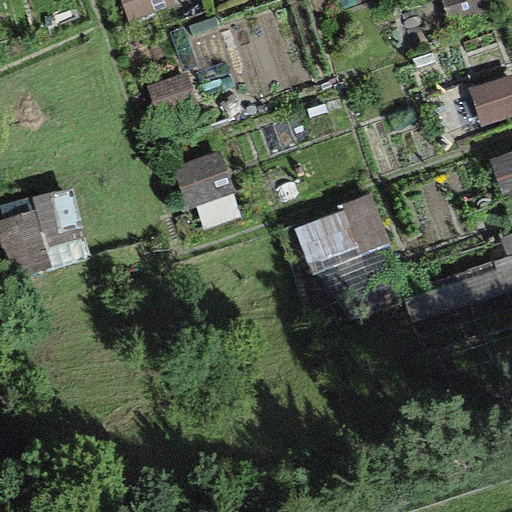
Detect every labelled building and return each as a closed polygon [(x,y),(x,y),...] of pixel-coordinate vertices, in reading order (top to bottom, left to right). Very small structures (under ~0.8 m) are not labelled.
[(129,0),(137,21),(188,3),(186,0),(129,0)] [(487,123),(511,115),(511,73),(475,85),(487,123)] [(225,147),(182,163),(206,226),(249,210),(225,147)] [(507,193),(511,192),(511,148),(499,151),(507,193)] [(17,279),(98,256),(77,182),(40,192),(45,207),(0,220),(17,279)] [(333,313),(407,294),(383,198),(308,217),(333,313)]
